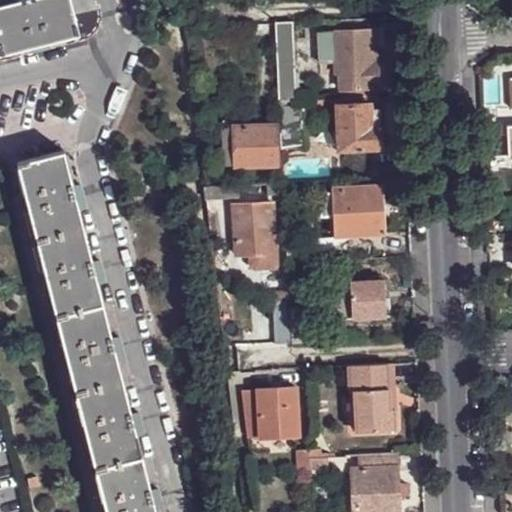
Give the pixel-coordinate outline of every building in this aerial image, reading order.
[(0,55),(77,36),(68,0),(16,0),(0,4),(0,55)] [(275,22),(278,102),(295,101),(291,21),(275,22)] [(335,59),(334,30),(319,31),(319,59),(335,59)] [(370,30),(334,30),(335,59),(335,72),(340,72),(340,87),(341,88),(376,86),(378,86),(377,60),(371,60),(371,48),(370,30)] [(341,93),(341,99),(367,98),(375,98),(376,86),(341,88),(341,93)] [(341,99),(337,99),(339,148),(380,147),(380,125),(369,126),(368,109),(367,98),(341,99)] [(321,100),(303,101),(303,105),(304,112),(321,111),(321,100)] [(303,105),(278,106),(279,131),(280,150),(306,149),(304,112),(303,105)] [(379,108),(368,109),(369,126),(380,125),(379,108)] [(276,123),(233,125),(235,165),(276,163),(276,123)] [(106,511),(155,511),(69,183),(62,151),(15,164),(24,195),(106,511)] [(249,169),(250,182),(265,182),(281,182),(281,173),(281,169),(249,169)] [(281,182),(265,182),(266,193),(282,193),(281,182)] [(204,186),(205,197),(216,197),(238,195),(238,183),(204,186)] [(331,191),(333,213),(334,234),(385,232),(382,186),(331,188),(331,191)] [(321,214),(333,213),(331,191),(321,192),(321,214)] [(272,202),(232,204),(235,254),(248,254),(249,265),(254,270),(276,268),(272,202)] [(316,235),(285,236),(286,255),(317,254),(316,235)] [(329,281),(331,317),(388,315),(387,297),(384,296),(383,279),(329,281)] [(288,298),(288,288),(270,289),(271,299),(288,298)] [(271,299),(273,342),(290,341),(289,308),(288,298),(271,299)] [(289,308),(290,341),(312,340),(310,308),(289,308)] [(397,362),(354,363),(357,429),(394,428),(393,408),(400,408),(397,362)] [(242,389),(245,436),(298,434),(295,385),(242,389)] [(299,469),(309,469),(310,467),(308,454),(308,448),(298,449),(299,469)] [(395,451),(359,452),(359,466),(396,464),(395,451)] [(308,454),(310,467),(345,465),(345,453),(308,454)] [(397,482),(396,464),(359,466),(350,466),(352,511),(398,511),(397,492),(397,482)] [(406,482),(397,482),(397,492),(407,492),(406,482)]
